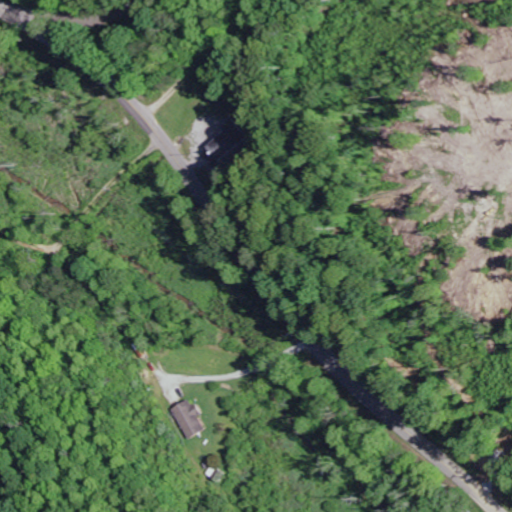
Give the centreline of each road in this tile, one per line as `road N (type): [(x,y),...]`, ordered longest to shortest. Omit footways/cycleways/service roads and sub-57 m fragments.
road 1 (tertiary): [(495,511),(313,344),(132,109),(0,10)]
road 2 (residential): [(0,6),(90,19),(140,0)]
